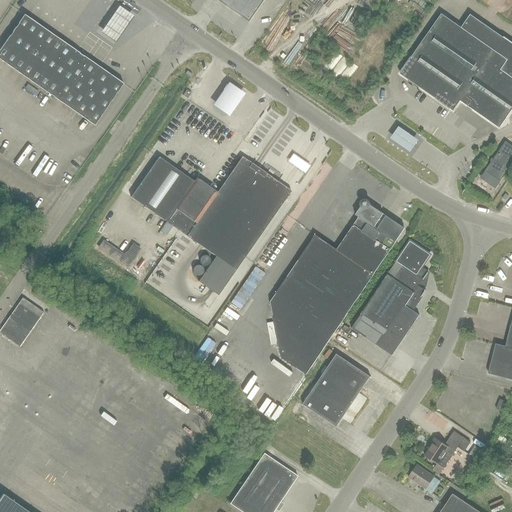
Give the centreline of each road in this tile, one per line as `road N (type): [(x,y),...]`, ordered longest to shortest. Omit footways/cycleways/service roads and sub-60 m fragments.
road 1 (unclassified): [(483,219),(414,185),(145,0)]
road 2 (unclassified): [(483,219),(441,357),(338,511)]
